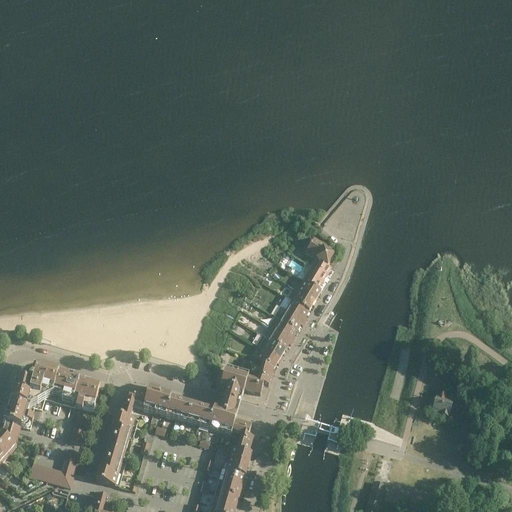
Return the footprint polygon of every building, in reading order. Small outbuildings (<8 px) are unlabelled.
[(307,251),(305,254),(316,261),(319,263),(327,268),(327,267),(334,257),(323,250),(325,247),(314,240),(307,251)] [(283,268),(299,279),(304,271),(288,260),(283,268)] [(327,268),(316,261),(313,265),(312,264),(302,281),(303,282),(318,291),(331,270),(327,267),(327,268)] [(318,291),(303,282),(297,293),(316,304),(319,300),(317,299),(321,293),(318,291)] [(297,293),(294,290),(288,300),(291,302),(309,313),(312,307),(314,308),(316,304),(297,293)] [(305,324),(307,320),(305,319),(309,313),(291,302),(285,312),(305,324)] [(305,324),(285,312),(280,309),(274,318),(297,332),(300,326),(302,327),(305,324)] [(295,339),(293,338),(297,332),(274,318),(268,328),(293,343),(295,339)] [(268,328),(262,338),(285,352),(289,346),(290,347),(293,343),(268,328)] [(285,352),(262,338),(256,347),(262,351),(281,363),(283,359),(281,358),(285,352)] [(256,361),(263,366),(273,372),(273,371),(277,365),(279,366),(281,363),(262,351),(256,361)] [(262,367),(257,384),(263,386),(268,388),(273,372),(263,366),(262,367)] [(92,415),(99,391),(100,387),(37,368),(36,371),(31,373),(30,376),(25,379),(21,378),(18,382),(14,381),(2,423),(5,424),(21,429),(30,431),(33,420),(26,418),(29,408),(42,412),(45,401),(92,415)] [(231,438),(232,434),(235,422),(240,406),(244,392),(247,381),(248,377),(226,371),(223,380),(218,379),(215,389),(223,391),(220,400),(217,412),(158,395),(160,390),(150,387),(147,396),(144,408),(142,412),(231,438)] [(260,397),(263,386),(257,384),(247,381),(244,392),(260,397)] [(131,392),(128,403),(134,405),(144,408),(147,396),(131,392)] [(436,397),(432,413),(448,418),(453,402),(436,397)] [(129,421),(134,405),(128,403),(122,401),(118,417),(129,421)] [(91,418),(79,414),(77,420),(90,423),(91,418)] [(129,421),(118,417),(115,416),(108,441),(120,444),(131,447),(138,423),(129,421)] [(75,426),(88,429),(90,423),(77,420),(75,426)] [(251,427),(235,422),(232,434),(242,437),(242,436),(248,438),(251,427)] [(15,446),(17,439),(19,433),(19,432),(21,429),(5,424),(4,428),(2,434),(0,432),(0,431),(0,447),(9,456),(17,447),(15,446)] [(86,435),(88,429),(75,426),(74,431),(86,435)] [(74,431),(72,437),(85,440),(86,435),(74,431)] [(237,452),(243,454),(248,455),(253,439),(248,438),(242,436),(242,437),(237,452)] [(72,437),(70,443),(83,447),(85,440),(72,437)] [(131,447),(120,444),(108,441),(102,462),(113,465),(125,468),(131,447)] [(0,462),(2,464),(9,456),(0,447),(0,462)] [(243,454),(237,452),(232,451),(225,473),(245,478),(251,456),(248,455),(243,454)] [(79,462),(80,456),(68,452),(66,458),(79,462)] [(65,463),(77,467),(79,462),(66,458),(65,463)] [(125,468),(113,465),(102,462),(96,483),(119,490),(125,468)] [(63,470),(75,473),(77,467),(65,463),(63,470)] [(39,468),(33,466),(29,478),(36,480),(39,468)] [(39,468),(36,480),(41,482),(45,469),(39,468)] [(47,484),(51,471),(45,469),(41,482),(47,484)] [(74,478),(75,474),(75,473),(63,470),(61,474),(61,475),(74,478)] [(56,473),(51,471),(47,484),(53,485),(56,473)] [(61,475),(61,474),(56,473),(53,485),(58,487),(60,481),(61,475)] [(225,473),(222,484),(219,495),(238,500),(245,478),(225,473)] [(60,481),(72,484),(74,478),(61,475),(60,481)] [(58,487),(70,490),(72,484),(60,481),(58,487)] [(365,511),(378,511),(385,487),(373,484),(365,511)] [(53,496),(67,500),(69,494),(59,491),(52,495),(53,496)] [(235,511),(238,500),(219,495),(213,511),(235,511)] [(90,511),(102,511),(106,500),(95,497),(90,511)]
